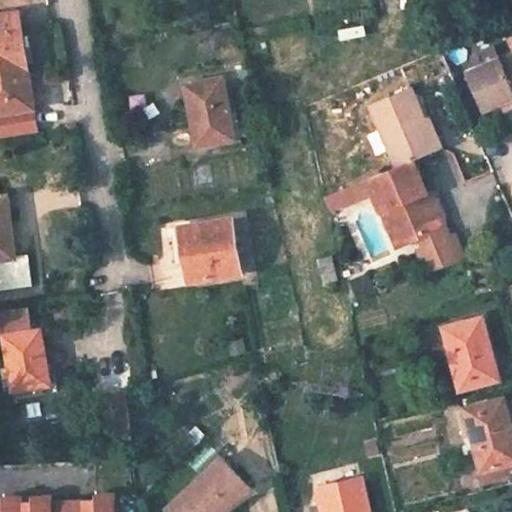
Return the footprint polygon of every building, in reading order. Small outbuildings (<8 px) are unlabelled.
[(18,11),(0,14),(0,113),(34,107),(18,11)] [(502,57),(470,70),(485,108),(502,101),(511,96),(511,59),(504,62),(502,57)] [(224,77),(190,84),(198,120),(191,120),(197,148),(236,140),(224,77)] [(190,84),(184,84),(191,120),(198,120),(190,84)] [(413,88),(373,104),(399,167),(414,160),(435,151),(422,119),(426,118),(413,88)] [(511,96),(502,101),(504,108),(511,105),(511,96)] [(34,107),(0,113),(3,132),(37,126),(34,107)] [(426,118),(422,119),(435,151),(445,147),(438,132),(432,116),(426,118)] [(3,132),(4,137),(38,131),(37,126),(3,132)] [(399,167),(372,178),(377,190),(400,245),(417,238),(442,227),(447,238),(421,249),(430,269),(463,254),(439,197),(436,198),(433,191),(428,193),(414,160),(399,167)] [(377,190),(372,178),(326,198),(332,210),(377,190)] [(0,291),(30,287),(26,257),(8,259),(3,223),(9,222),(6,196),(0,196),(0,291)] [(232,219),(181,227),(189,281),(241,273),(232,219)] [(447,238),(442,227),(417,238),(421,249),(447,238)] [(368,273),(352,279),(360,298),(375,291),(368,273)] [(0,336),(4,335),(9,369),(12,390),(23,389),(24,397),(43,395),(41,386),(47,384),(46,373),(38,330),(29,332),(25,307),(0,311),(0,336)] [(477,320),(445,328),(460,389),(498,379),(494,366),(491,354),(486,355),(477,320)] [(3,370),(7,399),(24,397),(23,389),(12,390),(9,369),(3,370)] [(57,393),(52,372),(46,373),(47,384),(41,386),(43,395),(57,393)] [(99,416),(102,436),(130,432),(125,398),(111,400),(113,414),(99,416)] [(503,399),(466,408),(482,470),(511,462),(511,453),(505,427),(510,426),(507,412),(503,399)] [(222,463),(166,511),(230,511),(251,494),(222,463)] [(369,511),(360,477),(318,486),(321,502),(323,511),(369,511)] [(115,511),(115,494),(107,494),(99,500),(84,500),(84,511),(115,511)] [(0,511),(52,511),(52,500),(52,495),(43,495),(35,500),(22,501),(22,495),(13,495),(6,501),(0,501),(0,511)] [(84,511),(84,500),(52,500),(52,511),(84,511)] [(323,511),(321,502),(314,504),(315,511),(323,511)]
